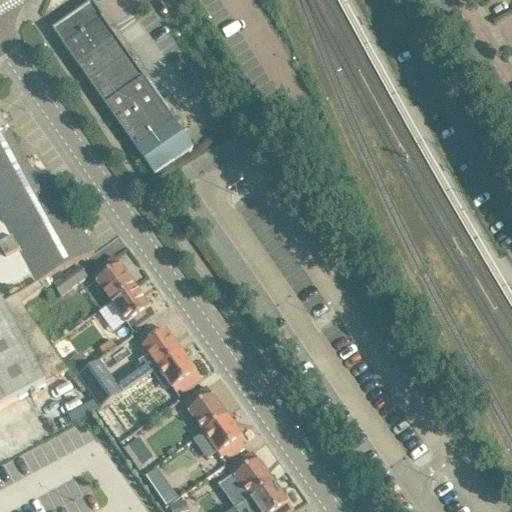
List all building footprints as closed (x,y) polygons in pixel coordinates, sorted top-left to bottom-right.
[(53,31),(87,79),(126,52),(104,21),(105,20),(93,4),(53,31)] [(87,79),(121,128),(159,101),(126,52),(87,79)] [(159,101),(121,128),(155,176),(193,149),(159,101)] [(0,298),(47,385),(69,373),(64,366),(22,308),(44,291),(40,285),(95,255),(53,179),(38,188),(0,116),(0,298)] [(91,275),(112,304),(135,288),(115,259),(91,275)] [(52,285),(60,297),(87,279),(79,267),(52,285)] [(135,288),(112,304),(133,334),(156,317),(135,288)] [(0,298),(0,410),(47,385),(0,298)] [(138,340),(158,369),(182,353),(161,324),(138,340)] [(182,353),(158,369),(179,399),(202,382),(182,353)] [(73,359),(64,366),(69,373),(73,379),(82,373),(73,359)] [(73,381),(96,413),(122,395),(99,362),(73,381)] [(183,405),(204,435),(228,418),(207,389),(183,405)] [(228,418),(204,435),(195,442),(207,460),(217,453),(225,464),(248,447),(228,418)] [(140,440),(123,451),(137,471),(153,460),(140,440)] [(274,483),(253,454),(230,470),(234,476),(220,486),(236,510),(237,509),(274,483)] [(158,471),(146,479),(167,508),(178,499),(158,471)] [(294,511),(274,483),(237,509),(239,511),(294,511)] [(188,511),(186,502),(170,507),(171,511),(188,511)]
